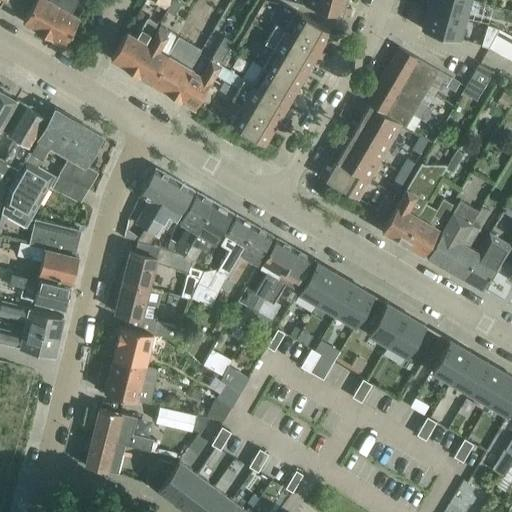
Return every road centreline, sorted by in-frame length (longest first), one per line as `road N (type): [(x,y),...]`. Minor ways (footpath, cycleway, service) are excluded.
road 1 (residential): [(44,476),(107,221),(148,128)]
road 2 (residential): [(511,340),(275,202)]
road 3 (residential): [(275,202),(355,65),(381,0)]
road 4 (residential): [(275,202),(148,128)]
